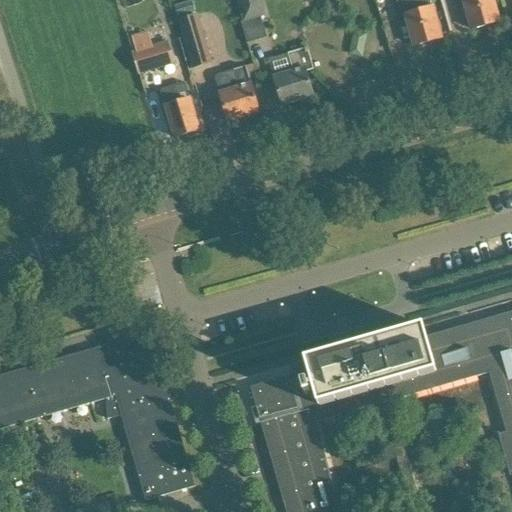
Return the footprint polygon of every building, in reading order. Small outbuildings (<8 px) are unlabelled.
[(236,0),(243,23),(265,16),(259,0),(236,0)] [(396,0),(401,17),(407,15),(415,46),(441,39),(433,8),(432,8),(430,0),(396,0)] [(464,0),(473,30),(499,22),(492,0),(464,0)] [(193,70),(211,65),(197,17),(178,23),(193,70)] [(139,74),(174,64),(188,60),(181,39),(133,53),(139,74)] [(277,87),(283,106),(300,101),(307,99),(314,97),(307,72),(313,70),(307,49),(300,51),(289,54),(294,72),(274,77),(277,87)] [(251,84),(246,67),(235,70),(219,74),(217,76),(216,79),(220,93),(229,122),(260,113),(252,84),(251,84)] [(179,104),(173,86),(160,90),(166,108),(175,138),(200,130),(190,100),(179,104)] [(286,511),(511,511),(511,312),(427,337),(424,326),(399,333),(398,332),(350,345),(344,347),(345,349),(306,360),(309,371),(251,388),(286,511)] [(122,416),(139,476),(188,461),(152,333),(0,376),(0,430),(106,400),(107,420),(122,416)] [(146,501),(177,492),(196,487),(188,461),(139,476),(146,501)]
